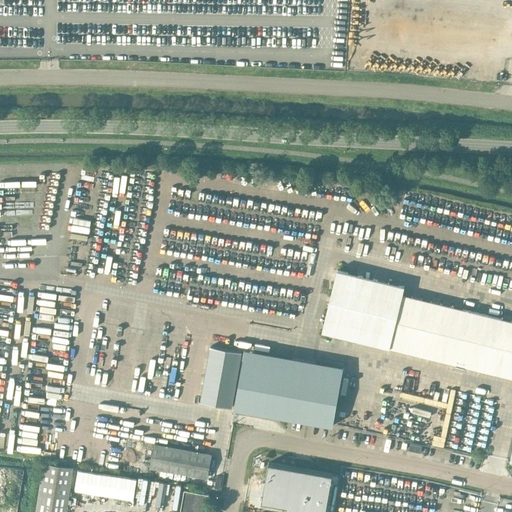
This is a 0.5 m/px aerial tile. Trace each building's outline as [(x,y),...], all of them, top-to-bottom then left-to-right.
[(404,286),(337,269),(322,331),(390,348),(511,377),(511,320),(403,293),(404,286)] [(211,346),(201,402),(231,407),(241,351),(211,346)] [(245,348),(234,408),(333,425),(343,366),(245,348)] [(208,478),(212,454),(154,443),(149,468),(208,478)] [(422,446),(410,444),(409,450),(420,453),(422,446)] [(325,511),(332,474),(268,463),(260,503),(286,508),(284,511),(325,511)] [(51,466),(42,511),(191,511),(170,508),(174,488),(51,466)]
